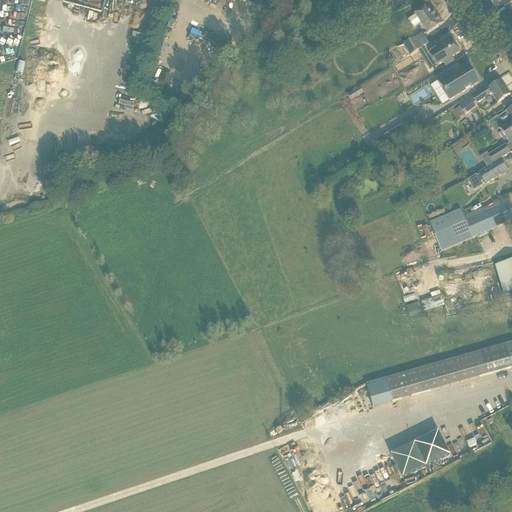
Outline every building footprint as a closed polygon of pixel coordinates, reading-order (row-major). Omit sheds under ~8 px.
[(237,0),(240,1),(240,0),(267,12),(272,0),(237,0)] [(511,11),(511,0),(491,0),(490,1),(498,13),(506,7),(510,13),(511,11)] [(433,10),(428,13),(424,8),(407,19),(413,27),(419,22),(427,34),(443,23),(433,10)] [(418,51),(421,49),(414,38),(402,45),(409,56),(410,56),(415,53),(417,51),(418,51)] [(457,47),(455,46),(450,38),(434,48),(434,49),(433,50),(429,44),(421,49),(418,51),(426,65),(439,56),(445,66),(453,61),(451,58),(459,53),(458,51),(458,49),(457,47)] [(449,101),(478,83),(467,66),(451,77),(448,73),(436,81),(443,92),(444,93),(449,101)] [(497,104),(510,95),(499,81),(487,89),(486,88),(472,98),(471,97),(455,109),(460,116),(463,113),(464,115),(477,106),(476,104),(490,94),(497,104)] [(507,111),(497,118),(504,127),(499,130),(501,133),(499,134),(504,141),(506,140),(508,143),(511,140),(511,107),(507,111)] [(407,135),(425,124),(418,114),(401,125),(407,135)] [(0,199),(38,196),(33,149),(27,149),(26,141),(21,140),(5,141),(4,141),(5,150),(0,150),(0,172),(15,175),(0,176),(0,199)] [(493,163),(500,159),(509,153),(504,145),(488,155),(493,163)] [(476,175),(467,180),(474,190),(482,185),(480,182),(484,180),(486,183),(507,170),(500,159),(493,163),(492,164),(487,167),(477,173),(478,174),(479,173),(480,174),(476,176),(476,175)] [(511,220),(511,211),(511,210),(508,202),(497,206),(505,224),(511,220)] [(441,251),(505,224),(497,206),(464,220),(465,222),(434,235),(441,251)] [(459,210),(429,223),(434,235),(465,222),(464,220),(459,210)] [(511,291),(511,260),(494,265),(503,294),(511,291)] [(443,305),(440,295),(421,302),(424,312),(443,305)] [(488,374),(511,368),(511,367),(511,341),(481,350),(488,374)] [(385,378),(366,384),(373,408),(391,402),(385,378)] [(434,431),(384,453),(396,479),(445,458),(434,431)] [(448,435),(441,438),(448,461),(455,458),(448,435)]
